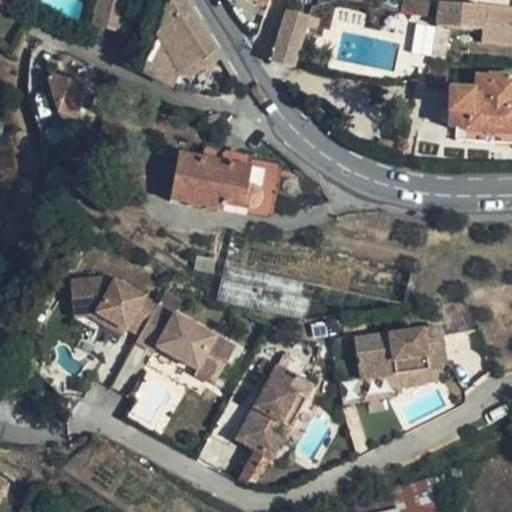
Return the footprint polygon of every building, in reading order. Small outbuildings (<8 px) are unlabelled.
[(117,36),(127,4),(114,0),(98,0),(91,21),(117,36)] [(214,50),(180,0),(168,0),(162,10),(161,13),(157,31),(182,71),(194,63),(212,52),(214,50)] [(484,31),(487,7),(441,4),(439,18),(438,27),(484,31)] [(428,17),(428,5),(408,5),(408,18),(428,17)] [(288,12),(272,65),(294,71),(310,17),(288,12)] [(221,68),(212,52),(194,63),(206,78),(221,68)] [(448,72),(431,70),(428,83),(446,86),(448,72)] [(47,83),(56,112),(58,113),(74,119),(85,88),(49,75),(47,83)] [(469,114),(468,129),(468,133),(511,135),(511,78),(490,77),(490,79),(478,79),(477,93),(452,92),(450,113),(469,114)] [(58,113),(56,112),(37,117),(41,128),(60,122),(58,113)] [(449,128),(468,129),(469,114),(450,113),(449,128)] [(247,186),(252,155),(205,147),(203,158),(178,154),(168,200),(223,211),(223,209),(223,204),(241,208),(251,210),(255,207),(259,200),(259,193),(254,187),(247,186)] [(281,161),(252,155),(247,186),(254,187),(259,193),(259,200),(255,207),(251,210),(241,208),(223,204),(223,209),(267,219),(271,215),(281,161)] [(308,322),(318,249),(234,231),(217,302),(308,322)] [(412,277),(402,270),(396,266),(318,249),(308,322),(404,308),(404,307),(412,277)] [(196,257),(193,269),(212,274),(214,261),(196,257)] [(149,322),(160,302),(111,274),(72,279),(76,312),(105,308),(130,323),(135,314),(149,322)] [(18,302),(22,290),(10,287),(7,298),(18,302)] [(168,289),(160,302),(178,313),(186,300),(168,289)] [(178,313),(160,302),(149,322),(139,340),(157,350),(160,345),(199,368),(197,373),(216,384),(238,347),(178,313)] [(405,333),(358,341),(355,340),(359,371),(393,366),(395,376),(412,374),(444,369),(437,328),(405,333)] [(343,339),(307,337),(305,356),(341,357),(343,339)] [(278,366),(236,439),(271,459),(313,386),(278,366)] [(361,381),(395,376),(393,366),(359,371),(361,381)] [(392,511),(447,511),(440,478),(391,489),(396,511),(392,511)]
